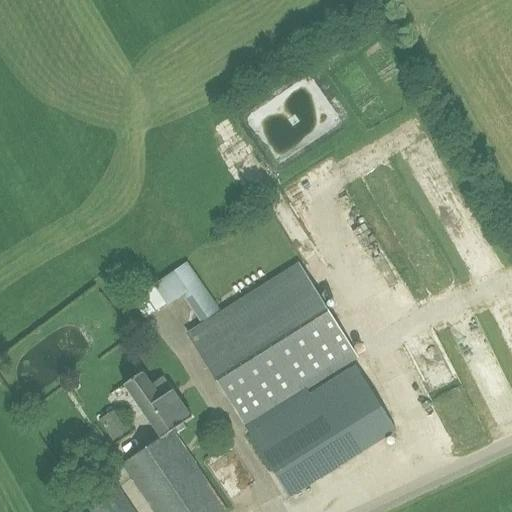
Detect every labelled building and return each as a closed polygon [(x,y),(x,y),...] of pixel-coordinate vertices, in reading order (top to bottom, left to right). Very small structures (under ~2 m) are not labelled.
[(318,78),(254,121),(288,170),(351,126),(318,78)] [(377,257),(388,250),(353,194),(342,201),(377,257)] [(185,263),(168,274),(182,294),(199,283),(185,263)] [(301,263),(188,332),(289,496),(396,430),(356,364),(309,393),(306,387),(357,355),(301,263)] [(145,316),(165,302),(151,281),(130,296),(145,316)] [(124,465),(155,511),(227,511),(173,431),(193,418),(165,376),(153,384),(145,374),(127,386),(163,440),(124,465)] [(445,406),(461,443),(490,430),(473,393),(445,406)] [(238,494),(255,485),(238,455),(221,464),(238,494)] [(91,511),(134,511),(120,489),(90,508),(91,511)]
